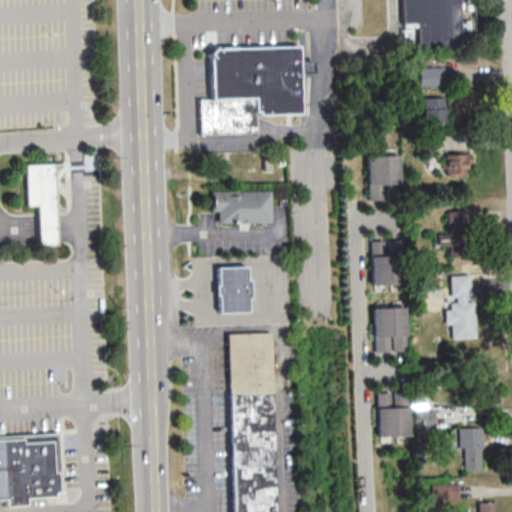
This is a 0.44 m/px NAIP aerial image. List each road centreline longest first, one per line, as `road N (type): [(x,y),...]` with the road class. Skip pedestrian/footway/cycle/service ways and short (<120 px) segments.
road 1 (tertiary): [(136,0),(154,511)]
road 2 (residential): [(365,511),(354,212)]
road 3 (residential): [(504,0),(511,187)]
